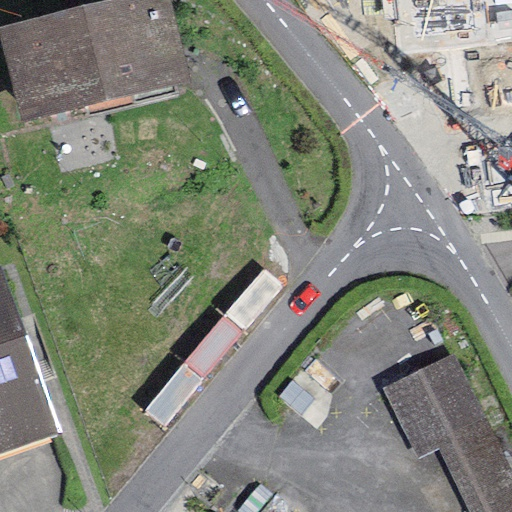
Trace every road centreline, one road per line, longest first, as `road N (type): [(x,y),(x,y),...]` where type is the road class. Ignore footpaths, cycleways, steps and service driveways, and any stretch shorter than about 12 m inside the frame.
road 1 (residential): [(133,511),(355,249),(428,208)]
road 2 (residential): [(267,0),(428,208)]
road 3 (residential): [(428,208),(511,350)]
